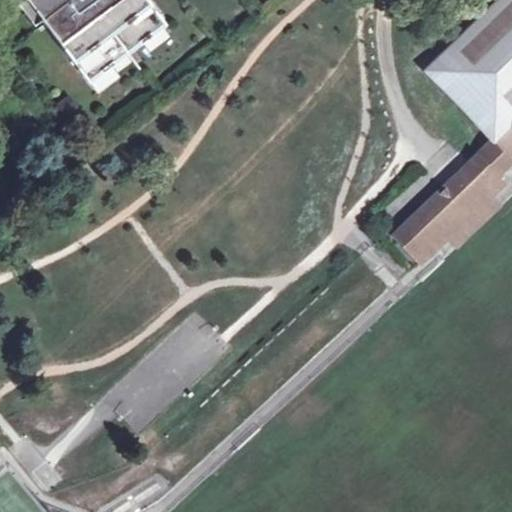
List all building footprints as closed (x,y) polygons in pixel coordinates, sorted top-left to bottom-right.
[(42,19),(27,0),(21,0),(17,3),(34,25),(42,19)] [(27,0),(42,19),(89,80),(165,20),(149,0),(27,0)] [(511,0),(495,0),(424,68),(491,138),(511,143),(511,0)] [(511,143),(491,138),(477,151),(489,180),(511,156),(511,143)] [(408,245),(421,258),(447,232),(484,197),(495,186),(489,180),(477,151),(394,232),(408,245)] [(494,205),(484,197),(447,232),(456,242),(494,205)]
